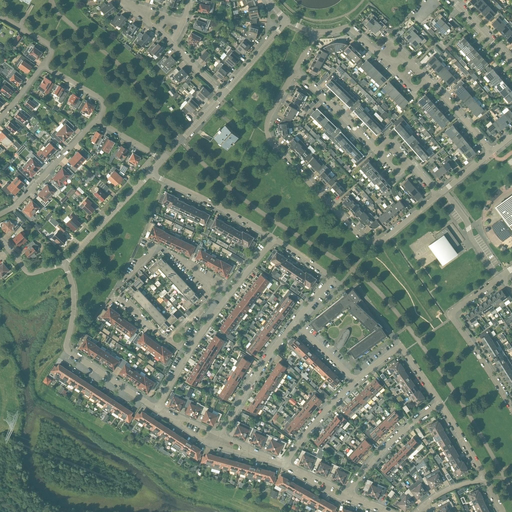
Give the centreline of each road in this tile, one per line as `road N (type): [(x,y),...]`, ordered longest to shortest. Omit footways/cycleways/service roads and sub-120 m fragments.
road 1 (residential): [(439,194),(382,241),(359,234),(267,135),(269,114),(294,71)]
road 2 (residential): [(156,409),(68,352),(72,292),(64,263)]
road 3 (residential): [(511,409),(450,312),(502,276)]
road 4 (residential): [(187,354),(114,296),(157,246)]
road 5 (residential): [(274,238),(150,173)]
road 6 (residential): [(0,215),(96,119)]
road 7 (residential): [(220,435),(294,322)]
road 8 (residential): [(346,497),(390,442),(439,403)]
road 9 (residential): [(64,263),(150,173)]
road 10 (residential): [(294,322),(328,277),(274,238)]
